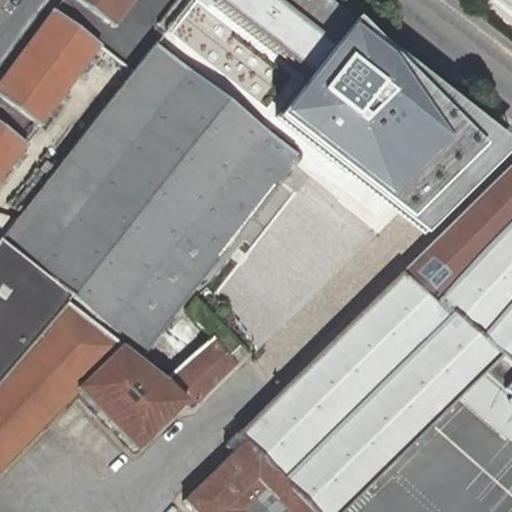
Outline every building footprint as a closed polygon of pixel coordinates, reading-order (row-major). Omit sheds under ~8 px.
[(75,0),(114,28),(134,0),(75,0)] [(350,20),(323,0),(205,0),(308,71),(347,23),(350,20)] [(101,45),(52,10),(0,79),(0,98),(39,128),(101,45)] [(510,148),(350,20),(347,23),(308,71),(276,111),(271,117),(320,156),(414,229),(421,236),(499,158),(510,148)] [(32,267),(70,296),(109,327),(141,354),(294,156),(262,130),(186,70),(153,45),(0,239),(0,243),(30,266),(32,267)] [(0,125),(0,180),(26,145),(0,125)] [(511,221),(511,162),(430,243),(399,273),(431,305),(436,300),(511,221)] [(511,221),(436,300),(451,313),(479,339),(511,300),(511,221)] [(0,379),(20,356),(36,337),(63,305),(70,296),(32,267),(30,266),(0,243),(0,379)] [(399,273),(235,435),(241,441),(267,468),(280,481),(445,319),(431,305),(399,273)] [(511,300),(479,339),(499,356),(511,367),(511,300)] [(118,349),(63,305),(0,379),(0,469),(48,420),(77,391),(118,349)] [(248,307),(235,315),(251,339),(263,331),(248,307)] [(445,319),(280,481),(310,511),(338,511),(341,510),(355,496),(457,397),(482,372),(499,356),(479,339),(451,313),(445,319)] [(213,340),(166,382),(184,400),(183,402),(189,408),(191,408),(235,364),(213,340)] [(121,346),(118,349),(77,391),(134,449),(183,402),(184,400),(166,382),(121,346)] [(511,511),(511,398),(502,389),(482,372),(457,397),(462,401),(511,445),(511,511)] [(511,398),(511,377),(502,389),(511,398)] [(267,468),(241,441),(179,502),(188,511),(221,511),(254,481),(267,468)] [(310,511),(280,481),(267,468),(254,481),(263,490),(286,511),(310,511)] [(221,511),(241,511),(263,490),(254,481),(221,511)]
